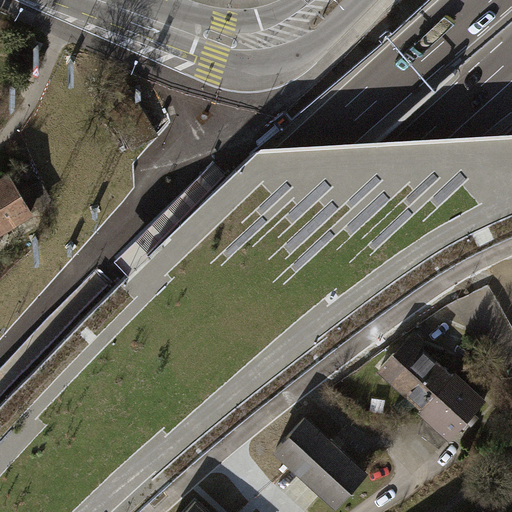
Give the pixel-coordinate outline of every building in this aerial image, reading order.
[(122,80),(101,92),(134,147),(155,134),(122,80)] [(0,178),(0,226),(26,210),(16,193),(5,175),(0,178)] [(55,191),(57,189),(48,175),(16,193),(26,210),(57,194),(55,191)] [(505,322),(511,318),(511,270),(486,283),(505,322)] [(390,352),(376,367),(419,407),(416,409),(423,415),(413,426),(435,446),(445,435),(446,436),(479,400),(449,372),(447,374),(417,346),(417,341),(404,341),(394,352),(390,352)] [(271,447),(332,503),(360,472),(299,416),(271,447)] [(181,511),(204,511),(191,501),(181,511)]
